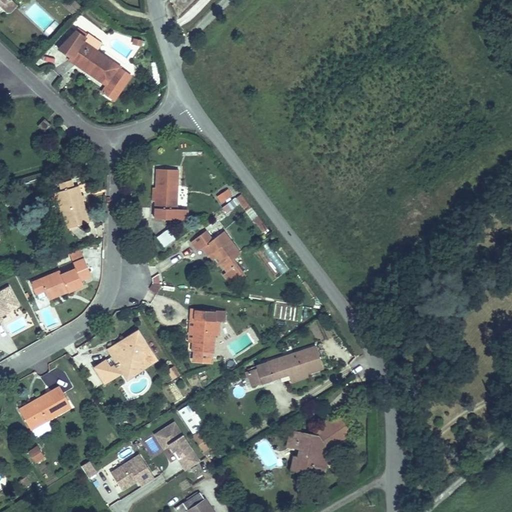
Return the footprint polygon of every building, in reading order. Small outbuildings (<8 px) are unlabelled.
[(0,0),(0,5),(3,8),(3,7),(7,11),(11,11),(17,4),(12,0),(0,0)] [(64,0),(62,3),(69,9),(71,6),(74,9),(73,10),(75,12),(80,7),(72,0),(64,0)] [(86,35),(83,41),(96,50),(100,44),(86,35)] [(120,67),(96,50),(83,41),(71,57),(81,64),(79,66),(107,85),(102,92),(113,100),(131,75),(120,67)] [(45,119),(38,126),(44,132),(51,125),(45,119)] [(176,219),(177,209),(178,169),(157,169),(156,188),(155,201),(154,218),(176,219)] [(74,187),(72,180),(60,183),(62,191),(74,187)] [(78,186),(74,187),(62,191),(57,192),(63,211),(68,228),(89,222),(82,200),(81,196),(78,186)] [(221,204),(233,196),(227,188),(215,197),(221,204)] [(63,211),(57,192),(54,193),(60,212),(63,211)] [(187,209),(177,209),(176,219),(186,220),(187,209)] [(253,210),(248,214),(261,232),(266,228),(253,210)] [(168,228),(156,237),(163,247),(175,238),(168,228)] [(208,255),(210,254),(213,252),(221,263),(227,271),(224,273),(231,283),(243,274),(233,259),(240,254),(224,231),(212,240),(205,231),(191,242),(198,251),(203,247),(208,255)] [(279,276),(287,271),(273,245),(264,249),(279,276)] [(213,252),(210,254),(218,265),(221,263),(213,252)] [(84,258),(73,262),(75,268),(76,268),(81,279),(91,275),(84,258)] [(83,285),(81,279),(76,268),(75,268),(61,274),(60,270),(31,283),(38,300),(47,296),(66,288),(68,292),(83,285)] [(66,288),(47,296),(49,300),(68,292),(66,288)] [(224,321),(225,311),(224,311),(224,312),(222,312),(222,311),(191,308),(190,318),(194,319),(192,341),(192,351),(194,351),(193,360),(210,361),(211,352),(213,352),(214,333),(215,320),(219,321),(224,321)] [(10,334),(24,328),(20,319),(6,324),(10,334)] [(127,345),(112,355),(95,367),(105,383),(123,372),(134,374),(142,369),(134,356),(148,347),(138,330),(123,340),(127,345)] [(127,345),(123,340),(108,349),(112,355),(127,345)] [(294,378),(307,373),(323,368),(316,346),(256,366),(257,368),(261,383),(284,375),(282,369),(290,366),(294,378)] [(173,366),(168,369),(173,376),(178,373),(173,366)] [(282,369),(284,375),(288,374),(291,382),(309,377),(307,373),(294,378),(290,366),(282,369)] [(257,368),(248,371),(253,386),(261,383),(257,368)] [(37,404),(22,413),(31,429),(71,406),(60,386),(35,400),(37,404)] [(37,404),(35,400),(20,409),(22,413),(37,404)] [(180,427),(171,415),(152,427),(161,440),(167,435),(168,436),(180,427)] [(190,415),(184,419),(192,432),(198,428),(190,415)] [(341,430),(346,426),(340,417),(331,422),(326,421),(324,431),(319,430),(318,436),(298,432),(296,440),(302,441),(301,448),(299,458),(294,457),(292,468),(310,472),(312,467),(324,470),(327,455),(324,455),(325,450),(329,450),(334,451),(336,444),(338,444),(347,439),(344,434),(341,430)] [(202,430),(200,431),(194,435),(193,436),(203,451),(212,444),(202,430)] [(291,430),(288,445),(301,448),(302,441),(296,440),(298,432),(291,430)] [(44,457),(37,446),(28,452),(35,462),(44,457)] [(139,489),(155,479),(140,454),(110,472),(122,493),(137,484),(139,489)] [(88,478),(97,473),(89,460),(80,466),(88,478)] [(175,508),(177,511),(184,511),(187,510),(188,511),(213,511),(200,492),(183,503),(175,508)]
